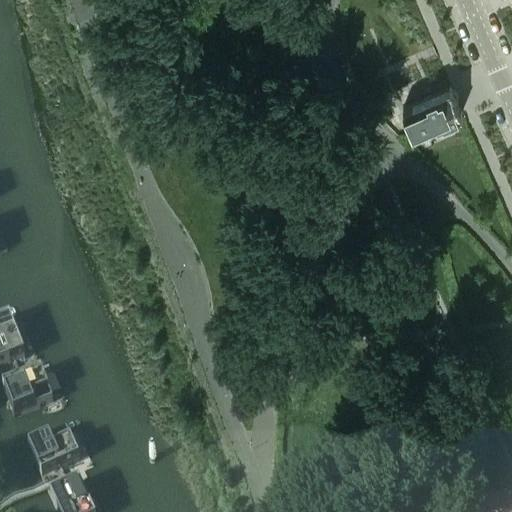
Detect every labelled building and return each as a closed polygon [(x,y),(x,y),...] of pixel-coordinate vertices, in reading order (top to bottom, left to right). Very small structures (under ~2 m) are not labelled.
[(357,26),(363,49),(386,42),(380,20),(357,26)] [(412,135),(459,114),(452,98),(454,97),(454,96),(455,96),(456,94),(456,92),(455,91),(455,90),(453,89),(453,88),(451,88),(450,88),(449,88),(400,109),(412,135)] [(8,322),(0,324),(0,367),(23,359),(8,322)] [(40,376),(2,390),(13,418),(50,404),(40,376)] [(65,435),(29,452),(41,479),(77,463),(65,435)] [(89,511),(78,487),(50,500),(56,511),(89,511)]
